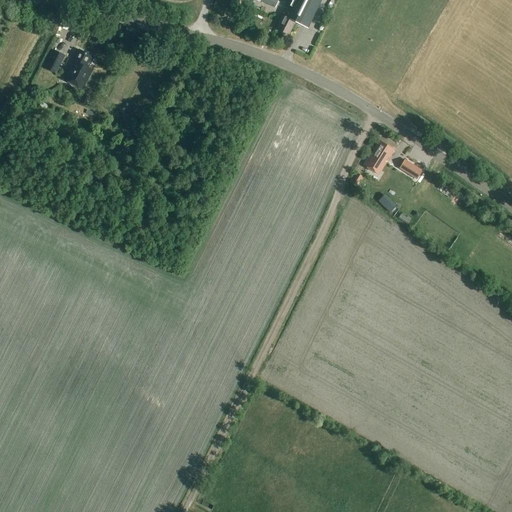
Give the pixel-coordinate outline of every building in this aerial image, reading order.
[(239,10),(244,0),(231,0),(229,5),(239,10)] [(308,29),(322,0),(289,0),(276,29),(288,35),(295,22),(308,29)] [(55,75),(65,56),(54,50),(44,69),(55,75)] [(98,60),(93,57),(79,50),(63,80),(82,90),(98,60)] [(38,77),(45,60),(37,57),(30,74),(38,77)] [(87,104),(90,97),(85,94),(82,102),(87,104)] [(102,115),(86,110),(85,113),(101,119),(102,115)] [(125,130),(132,129),(129,114),(122,116),(125,130)] [(388,158),(394,150),(379,140),(373,150),(374,150),(371,155),(371,154),(364,165),(378,174),(386,161),(385,160),(387,157),(388,158)] [(423,170),(405,159),(400,168),(417,179),(423,170)] [(390,212),(395,207),(383,195),(378,201),(390,212)]
